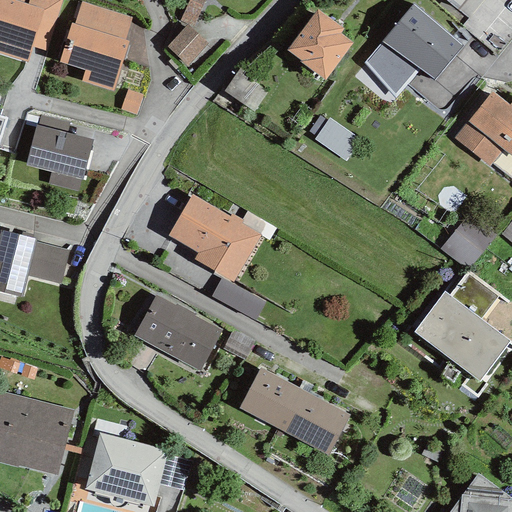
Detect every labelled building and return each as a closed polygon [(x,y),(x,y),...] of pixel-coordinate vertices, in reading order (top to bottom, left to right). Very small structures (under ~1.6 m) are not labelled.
[(11,0),(0,0),(0,54),(26,63),(32,46),(43,9),(27,4),(11,0)] [(28,0),(27,4),(43,9),(32,46),(47,50),(62,0),(28,0)] [(204,0),(189,0),(180,21),(193,26),(204,0)] [(444,0),(458,11),(466,0),(444,0)] [(74,24),(124,40),(132,18),(81,1),(74,24)] [(435,80),(462,47),(413,5),(381,41),(420,70),(435,80)] [(325,80),(352,44),(340,34),(343,29),(317,9),(286,51),(325,80)] [(113,91),(128,41),(124,40),(74,24),(71,24),(59,63),(84,71),(81,81),(113,91)] [(207,44),(188,26),(166,47),(186,66),(207,44)] [(395,98),(420,70),(381,41),(364,62),(395,98)] [(273,81),(242,62),(223,92),(254,111),(273,81)] [(143,94),(128,89),(121,109),(136,115),(143,94)] [(511,101),(510,105),(492,90),(454,138),(489,166),(502,150),(511,157),(511,101)] [(40,115),(38,125),(66,133),(69,122),(40,115)] [(360,141),(329,119),(313,140),(345,162),(360,141)] [(38,125),(35,125),(25,165),(51,171),(48,184),(77,191),(80,181),(82,181),(93,140),(66,133),(38,125)] [(260,235),(192,194),(168,236),(198,253),(194,260),(233,282),(260,235)] [(466,270),(495,235),(469,213),(440,249),(466,270)] [(511,220),(501,234),(511,243),(511,220)] [(36,239),(0,230),(0,292),(22,298),(27,276),(35,242),(36,239)] [(69,250),(35,242),(27,276),(61,284),(69,250)] [(498,294),(468,273),(449,296),(480,320),(498,294)] [(265,302),(220,278),(210,297),(255,321),(265,302)] [(449,296),(443,292),(413,331),(480,382),(510,342),(480,320),(449,296)] [(200,371),(222,330),(155,295),(133,336),(200,371)] [(254,340),(232,329),(222,349),(244,360),(254,340)] [(238,408),(277,429),(299,388),(260,367),(238,408)] [(299,388),(277,429),(327,456),(349,415),(299,388)] [(0,461),(57,476),(73,411),(0,393),(0,461)] [(142,504),(153,507),(159,485),(167,455),(168,450),(99,432),(84,489),(94,492),(142,504)] [(192,461),(167,455),(159,485),(184,491),(192,461)] [(510,498),(477,474),(449,511),(511,511),(511,500),(510,501),(510,498)] [(142,507),(142,504),(94,492),(93,494),(109,499),(110,502),(112,505),(113,507),(116,508),(120,508),(123,507),(125,505),(127,503),(142,507)]
